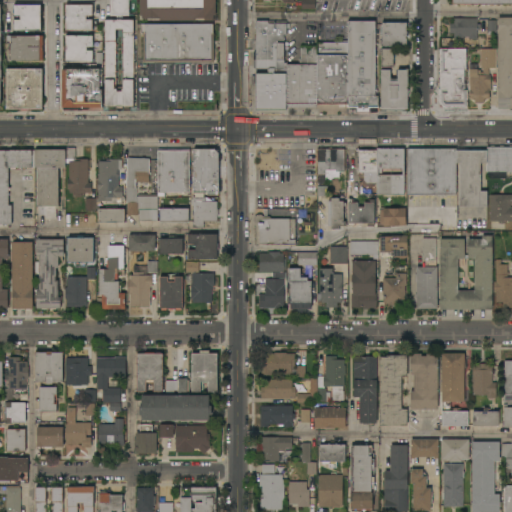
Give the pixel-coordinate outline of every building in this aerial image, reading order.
[(110,16),(110,0),(129,0),(129,16),(110,16)] [(215,0),(215,15),(213,15),(213,21),(204,21),(204,19),(196,19),(196,21),(160,21),(160,19),(142,19),(142,16),(140,16),(140,0),(215,0)] [(315,0),(315,10),(302,9),(302,0),(315,0)] [(14,31),(14,20),(20,20),(20,16),(14,16),(14,5),(41,5),(41,31),(14,31)] [(66,31),(65,5),(93,5),(93,16),(87,16),(87,20),(92,20),(92,31),(66,31)] [(498,18),(511,18),(511,109),(498,109),(498,18)] [(477,19),(477,25),(480,25),(480,30),(478,30),(478,40),(469,40),(469,37),(464,37),(464,39),(454,38),(454,33),(450,33),(450,24),(454,24),(454,19),(477,19)] [(122,107),(122,109),(116,109),(116,107),(105,107),(105,20),(134,20),(134,107),(122,107)] [(287,111),(256,111),(256,22),(286,21),(286,35),(284,35),(284,63),(287,63),(287,64),(287,105),(287,111)] [(348,21),(376,21),(375,96),(379,96),(379,107),(379,109),(378,109),(369,109),(365,109),(363,111),(361,109),(357,109),(348,109),(348,104),(348,43),(348,21)] [(496,33),(495,21),(488,22),(488,33),(496,33)] [(382,23),(407,23),(407,47),(382,47),(382,23)] [(143,34),(141,34),(141,24),(213,24),(213,34),(214,34),(214,63),(143,63),(143,34)] [(11,61),(11,41),(7,41),(7,36),(43,36),(43,61),(11,61)] [(66,36),(93,36),(93,47),(87,47),(86,51),(93,51),(93,62),(65,62),(66,36)] [(317,43),(348,43),(348,104),(318,104),(317,46),(317,43)] [(287,105),(287,64),(300,64),(300,47),(301,46),(317,46),(318,104),(287,105)] [(393,67),(381,67),(381,49),(393,49),(393,67)] [(466,70),(464,70),(464,83),(466,83),(465,90),(468,90),(467,108),(444,107),(441,104),(440,49),(466,49),(466,70)] [(481,49),(496,49),(496,68),(489,68),(489,76),(490,76),(490,82),(491,82),(491,91),(489,91),(489,99),(484,99),(484,103),(475,103),(475,99),(470,99),(470,89),(469,89),(469,78),(469,69),(477,69),(477,70),(481,70),(481,72),(483,72),(483,69),(481,69),(481,49)] [(90,64),(96,64),(96,53),(102,53),(102,69),(90,69),(90,64)] [(43,69),(43,110),(6,110),(6,107),(7,107),(7,69),(43,69)] [(102,69),(103,108),(63,108),(63,69),(90,69),(102,69)] [(408,70),(408,109),(381,109),(381,69),(391,69),(391,79),(398,79),(398,70),(408,70)] [(487,147),(511,147),(511,172),(487,172),(487,151),(487,147)] [(194,197),(194,150),(216,149),(219,153),(219,193),(208,193),(208,196),(203,196),(203,197),(194,197)] [(377,183),(365,183),(365,180),(365,173),(359,173),(359,154),(358,154),(358,150),(377,150),(377,149),(407,149),(457,149),(457,151),(457,163),(456,195),(407,195),(377,195),(377,183)] [(34,166),(34,168),(9,168),(9,206),(12,206),(12,225),(0,225),(0,151),(10,151),(10,150),(35,150),(35,166),(34,166)] [(35,150),(66,150),(66,168),(59,168),(59,206),(62,206),(62,209),(56,209),(56,219),(45,219),(45,216),(39,216),(39,207),(37,207),(37,169),(35,166),(35,150)] [(344,172),(339,172),(339,178),(335,178),(331,178),(331,180),(325,180),(325,185),(319,185),(319,175),(317,175),(318,150),(345,150),(344,172)] [(158,151),(190,151),(190,192),(158,192),(158,151)] [(481,174),(481,191),(488,191),(488,208),(459,208),(459,163),(457,163),(457,151),(487,151),(487,172),(487,174),(481,174)] [(149,158),(149,182),(135,182),(135,188),(137,188),(137,195),(158,195),(158,221),(139,221),(139,210),(138,210),(138,216),(127,216),(127,203),(127,158),(149,158)] [(88,183),(92,183),(92,194),(82,194),(82,198),(73,198),(73,194),(69,194),(69,190),(67,190),(67,179),(69,179),(69,161),(76,161),(76,159),(88,159),(88,183)] [(98,190),(98,180),(98,162),(106,162),(106,160),(119,160),(122,160),(122,170),(118,170),(119,187),(122,187),(122,198),(122,205),(106,205),(106,202),(100,202),(100,209),(106,209),(106,207),(117,207),(117,209),(124,209),(125,223),(99,223),(98,209),(98,198),(98,190)] [(318,197),(318,187),(329,187),(329,197),(318,197)] [(511,195),(511,204),(511,208),(511,222),(505,222),(505,224),(499,224),(499,222),(490,222),(490,195),(511,195)] [(205,197),(205,202),(217,202),(217,210),(219,210),(219,217),(217,217),(217,222),(204,222),(204,228),(193,228),(193,222),(194,197),(203,197),(205,197)] [(98,209),(96,209),(96,211),(85,211),(85,199),(98,198),(98,209)] [(328,201),(331,201),(331,198),(339,198),(339,201),(344,201),(344,203),(346,203),(346,206),(344,206),(344,222),(346,222),(346,225),(344,225),(344,227),(339,227),(339,229),(331,229),(331,226),(328,226),(328,201)] [(348,200),(353,200),(353,203),(359,203),(359,207),(364,207),(364,202),(370,202),(370,200),(374,200),(374,226),(367,226),(367,224),(356,224),(356,227),(348,227),(348,200)] [(384,226),(384,224),(380,225),(380,208),(384,208),(384,209),(406,209),(406,226),(384,226)] [(160,222),(160,209),(189,209),(189,222),(160,222)] [(299,219),(299,210),(307,210),(307,219),(299,219)] [(271,245),(271,246),(255,246),(255,224),(254,222),(254,220),(254,218),(255,217),(256,216),(258,215),(260,215),(262,215),(263,216),(265,217),(269,217),(270,218),(271,219),(296,219),(296,245),(271,245)] [(156,235),(155,251),(144,251),(144,253),(136,253),(136,251),(129,251),(129,235),(156,235)] [(217,235),(217,260),(188,260),(188,250),(196,250),(196,244),(188,244),(188,235),(217,235)] [(379,242),(379,237),(391,237),(391,236),(408,236),(408,258),(397,258),(396,257),(392,257),(392,259),(378,259),(378,260),(373,260),(373,255),(350,255),(350,241),(379,242)] [(440,239),(465,239),(465,255),(468,255),(468,240),(482,240),(482,236),(492,236),(492,310),(440,310),(440,239)] [(68,238),(94,238),(94,263),(87,262),(86,267),(75,266),(75,262),(68,262),(68,238)] [(416,267),(422,267),(422,238),(436,238),(436,267),(438,267),(438,309),(416,309),(416,267)] [(0,309),(0,239),(8,239),(9,259),(2,259),(2,289),(8,289),(8,309),(0,309)] [(64,239),(64,257),(58,257),(59,268),(56,269),(56,281),(58,281),(59,298),(61,298),(61,308),(37,309),(37,290),(40,290),(39,274),(35,274),(35,262),(39,262),(39,257),(37,257),(36,240),(64,239)] [(160,255),(160,239),(182,239),(182,254),(160,255)] [(33,309),(12,309),(12,242),(33,242),(33,309)] [(330,247),(340,247),(340,243),(345,243),(345,247),(347,247),(347,264),(330,264),(330,247)] [(99,270),(108,270),(108,268),(107,268),(107,260),(109,260),(108,246),(124,246),(124,269),(117,269),(117,279),(115,279),(115,282),(119,282),(119,294),(125,294),(125,309),(102,309),(102,295),(99,295),(99,270)] [(259,272),(260,253),(269,254),(269,252),(280,252),(280,254),(284,254),(284,259),(286,259),(286,272),(259,272)] [(317,253),(317,266),(298,266),(298,253),(317,253)] [(511,308),(503,308),(503,303),(495,303),(495,293),(494,293),(494,282),(496,282),(496,260),(501,260),(501,265),(507,265),(507,272),(509,272),(509,275),(508,275),(508,278),(511,278),(511,308)] [(147,267),(147,261),(158,261),(158,273),(157,273),(157,285),(153,285),(153,287),(150,287),(150,307),(130,307),(130,294),(129,294),(129,280),(130,280),(130,276),(133,276),(133,267),(147,267)] [(376,261),(375,293),(377,293),(377,310),(363,310),(363,308),(351,308),(351,294),(352,294),(352,261),(376,261)] [(199,262),(199,273),(186,273),(186,262),(199,262)] [(67,277),(87,277),(87,268),(95,268),(95,280),(87,280),(87,307),(67,307),(67,277)] [(289,269),(300,269),(300,278),(307,278),(307,282),(312,282),(312,309),(306,309),(306,312),(298,312),(298,310),(291,310),(291,304),(289,304),(289,297),(291,297),(291,282),(289,282),(289,269)] [(342,303),(337,303),(337,308),(326,308),(326,303),(321,303),(321,302),(318,302),(318,294),(319,294),(320,269),(333,269),(333,274),(342,274),(342,303)] [(214,273),(215,287),(212,287),(212,300),(216,303),(208,311),(204,308),(197,308),(197,303),(192,303),(192,299),(191,299),(191,285),(192,285),(192,273),(214,273)] [(396,278),(396,273),(406,273),(406,285),(405,285),(405,303),(398,303),(398,306),(390,306),(390,303),(383,303),(383,278),(396,278)] [(160,277),(183,277),(183,309),(181,309),(181,310),(176,310),(176,309),(167,309),(167,311),(161,311),(161,309),(160,309),(160,277)] [(284,308),(259,308),(259,294),(265,294),(265,279),(285,279),(284,308)] [(192,354),(200,354),(200,351),(209,351),(209,354),(218,354),(218,392),(209,392),(209,381),(201,381),(201,392),(192,392),(192,354)] [(36,353),(47,353),(47,352),(52,352),(64,352),(64,355),(63,355),(63,382),(53,383),(53,384),(46,385),(46,382),(36,382),(36,353)] [(261,361),(265,361),(265,354),(274,354),(274,353),(286,353),(286,354),(295,354),(295,364),(297,365),(297,366),(306,366),(305,377),(296,377),(296,378),(290,378),(290,376),(283,376),(283,373),(272,373),(272,376),(261,376),(261,361)] [(137,354),(163,354),(163,392),(154,392),(154,382),(147,382),(147,392),(137,393),(137,354)] [(438,410),(411,410),(411,392),(414,392),(414,374),(411,374),(411,354),(421,354),(421,357),(426,356),(426,354),(438,354),(438,410)] [(441,402),(442,354),(465,354),(464,402),(441,402)] [(318,377),(324,377),(324,378),(325,378),(325,356),(337,356),(337,360),(345,360),(345,366),(346,366),(346,375),(345,375),(345,387),(343,387),(343,392),(344,392),(344,401),(332,401),(332,387),(324,387),(324,389),(327,389),(327,392),(330,392),(330,403),(318,403),(318,377)] [(377,423),(359,423),(359,398),(354,398),(354,356),(362,356),(362,357),(376,357),(377,423)] [(380,357),(386,357),(386,356),(407,356),(407,377),(401,377),(402,409),(407,409),(407,426),(380,426),(380,357)] [(114,358),(114,357),(126,357),(126,376),(113,376),(113,378),(108,378),(108,388),(120,388),(120,403),(103,403),(103,390),(98,390),(98,377),(96,377),(96,358),(114,358)] [(19,358),(19,362),(27,362),(27,367),(29,367),(29,380),(28,380),(28,390),(13,390),(13,400),(4,400),(4,389),(8,389),(9,358),(19,358)] [(88,367),(92,367),(92,376),(88,376),(88,386),(66,386),(66,358),(74,358),(88,358),(88,367)] [(503,395),(504,395),(504,389),(503,389),(502,377),(505,377),(504,361),(511,361),(511,405),(503,405),(503,395)] [(473,365),(478,365),(478,364),(487,364),(487,365),(492,366),(492,383),(497,383),(496,399),(487,399),(487,395),(472,395),(473,365)] [(142,421),(142,416),(140,416),(140,406),(142,406),(142,395),(166,394),(165,381),(177,381),(177,379),(187,379),(187,380),(189,380),(189,396),(209,396),(209,406),(212,406),(212,415),(209,415),(209,421),(142,421)] [(297,404),(297,394),(310,394),(310,379),(317,379),(317,404),(297,404)] [(292,380),(292,387),(296,387),(296,399),(261,399),(261,387),(265,387),(265,380),(292,380)] [(40,412),(40,387),(57,387),(57,412),(40,412)] [(96,403),(84,402),(85,390),(96,390),(96,403)] [(25,423),(12,423),(6,423),(6,402),(13,402),(13,403),(25,403),(25,423)] [(66,423),(67,423),(67,408),(76,408),(76,415),(85,415),(85,404),(96,404),(96,417),(87,417),(87,423),(91,423),(91,435),(90,435),(90,446),(82,446),(82,444),(77,444),(77,445),(66,445),(66,423)] [(111,412),(111,404),(121,404),(121,412),(111,412)] [(292,406),(292,414),(295,414),(295,419),(293,419),(293,428),(283,428),(283,427),(279,427),(279,425),(269,425),(269,427),(260,427),(260,406),(292,406)] [(511,407),(503,408),(503,429),(511,428),(511,407)] [(345,408),(346,428),(314,428),(314,408),(345,408)] [(301,410),(310,410),(310,423),(301,423),(301,410)] [(499,411),(499,426),(473,427),(473,412),(499,411)] [(443,413),(469,413),(469,427),(443,427),(443,413)] [(115,425),(115,419),(124,419),(124,446),(117,446),(117,445),(107,445),(107,447),(98,447),(98,425),(115,425)] [(136,434),(140,434),(140,425),(152,425),(152,434),(156,434),(157,454),(136,454),(136,434)] [(174,425),(174,438),(160,438),(160,425),(174,425)] [(207,426),(207,434),(210,434),(210,444),(212,447),(204,455),(198,449),(194,449),(194,453),(176,453),(176,426),(207,426)] [(63,428),(63,444),(64,444),(64,448),(37,448),(37,428),(63,428)] [(26,452),(7,452),(7,430),(25,429),(26,452)] [(292,438),(292,448),(285,448),(285,452),(279,452),(279,463),(270,463),(270,460),(261,460),(261,454),(259,454),(259,444),(261,444),(261,437),(292,438)] [(438,439),(438,459),(434,459),(434,457),(415,457),(415,459),(411,459),(411,440),(438,439)] [(511,463),(511,467),(505,467),(505,461),(501,461),(501,444),(511,444),(511,439),(511,476),(511,463)] [(469,440),(469,460),(461,460),(461,462),(449,462),(449,460),(441,460),(441,440),(469,440)] [(472,511),(472,442),(500,442),(500,461),(494,461),(494,495),(500,495),(500,502),(501,502),(501,508),(500,508),(500,511),(472,511)] [(310,463),(317,463),(317,475),(307,475),(307,463),(302,463),(302,443),(310,443),(310,463)] [(351,511),(350,446),(368,446),(368,443),(371,443),(371,454),(374,454),(374,497),(372,497),(372,511),(351,511)] [(346,445),(346,462),(320,462),(320,445),(346,445)] [(408,511),(385,511),(384,472),(390,472),(390,446),(408,446),(408,511)] [(0,457),(8,457),(8,459),(28,458),(28,483),(16,483),(16,482),(0,482),(0,457)] [(443,481),(442,481),(442,474),(443,474),(443,464),(463,464),(463,472),(464,472),(464,478),(463,507),(443,507),(443,481)] [(423,470),(423,472),(424,472),(427,477),(426,477),(426,489),(431,489),(431,511),(413,511),(413,484),(410,484),(411,470),(423,470)] [(282,475),(282,480),(283,480),(283,485),(285,485),(285,501),(282,501),(282,510),(266,510),(266,509),(261,509),(261,492),(262,492),(262,487),(259,487),(260,475),(282,475)] [(343,507),(340,507),(340,508),(320,508),(320,507),(319,507),(319,475),(343,475),(343,507)] [(307,482),(307,490),(309,490),(309,507),(297,507),(297,505),(289,505),(289,482),(307,482)] [(503,511),(511,511),(511,485),(504,486),(503,511)] [(6,511),(7,495),(0,495),(0,487),(8,487),(8,486),(20,486),(20,488),(21,488),(21,511),(6,511)] [(63,511),(36,511),(36,487),(63,488),(63,511)] [(94,511),(67,511),(68,487),(94,487),(94,511)] [(217,487),(217,511),(180,511),(180,487),(217,487)] [(154,488),(154,496),(156,496),(156,505),(153,505),(153,511),(137,511),(137,488),(154,488)] [(110,494),(110,495),(122,495),(122,511),(101,511),(101,506),(99,506),(99,494),(110,494)] [(173,511),(173,503),(159,504),(159,511),(173,511)]
